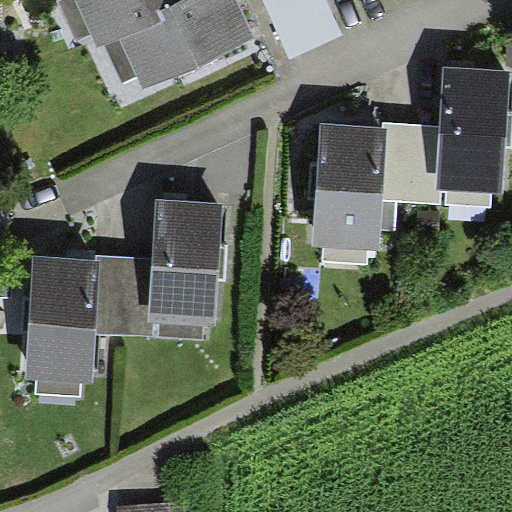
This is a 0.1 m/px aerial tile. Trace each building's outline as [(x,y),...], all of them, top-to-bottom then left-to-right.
[(191,0),(63,0),(84,47),(117,33),(191,0)] [(229,0),(191,0),(117,33),(141,89),(248,42),(229,0)] [(337,24),(326,0),(265,0),(286,46),(337,24)] [(436,178),(503,182),(511,58),(444,54),(436,178)] [(380,238),(387,115),(320,111),(313,235),(380,238)] [(218,313),(225,191),(156,187),(149,310),(218,313)] [(93,371),(101,249),(33,245),(26,367),(93,371)] [(118,511),(179,511),(179,499),(118,502),(118,511)]
